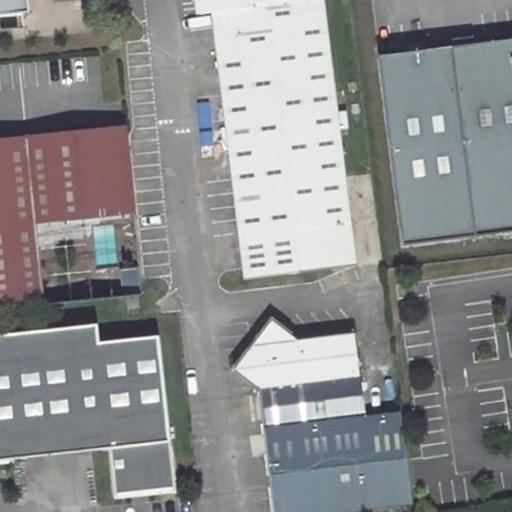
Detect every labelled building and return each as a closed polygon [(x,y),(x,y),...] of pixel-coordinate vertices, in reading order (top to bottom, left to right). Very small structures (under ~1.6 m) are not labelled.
[(0,0),(0,13),(31,10),(29,0),(0,0)] [(357,266),(324,0),(195,0),(198,14),(212,12),(244,280),(357,266)] [(511,40),(380,57),(404,247),(511,233),(511,40)] [(0,308),(143,293),(125,127),(50,135),(0,140),(0,308)] [(138,297),(125,299),(126,308),(138,307),(138,297)] [(258,389),(275,511),(344,511),(378,508),(355,333),(299,340),(272,319),(255,341),(233,369),(258,389)] [(0,335),(0,461),(110,448),(116,495),(178,487),(159,335),(100,342),(98,324),(0,335)]
